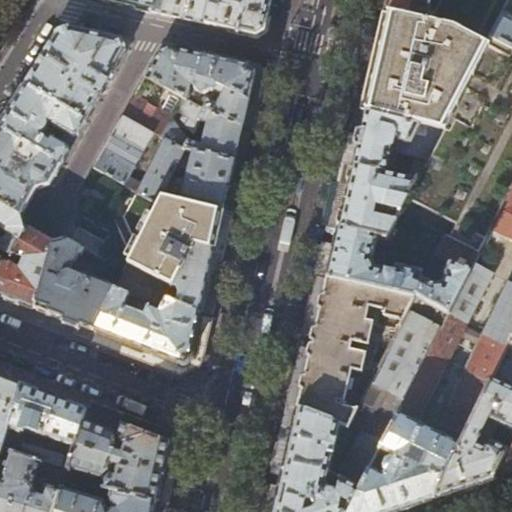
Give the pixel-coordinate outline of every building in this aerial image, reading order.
[(94,0),(151,13),(154,0),(94,0)] [(210,0),(209,4),(192,0),(154,0),(151,13),(257,37),(265,32),(270,12),(272,0),(210,0)] [(429,21),(439,0),(392,0),(393,0),(389,14),(396,15),(429,21)] [(489,44),(491,40),(511,0),(439,0),(429,21),(461,29),(489,44)] [(511,0),(491,40),(511,50),(511,0)] [(442,133),(489,44),(461,29),(429,21),(396,15),(390,41),(377,93),(372,114),(442,133)] [(48,51),(26,88),(88,122),(126,51),(121,40),(71,30),(57,36),(48,51)] [(511,50),(491,40),(489,44),(442,133),(408,200),(457,228),(450,240),(448,239),(437,259),(469,276),(475,266),(492,232),(511,193),(511,50)] [(160,52),(145,79),(205,112),(210,103),(204,100),(205,98),(206,98),(208,97),(210,95),(211,94),(214,96),(218,87),(249,101),(253,86),(255,74),(250,66),(209,58),(165,49),(160,52)] [(187,151),(186,152),(235,163),(238,151),(243,129),(205,112),(145,79),(135,97),(123,117),(156,134),(161,137),(187,151)] [(248,108),(249,101),(218,87),(214,96),(210,103),(205,112),(243,129),(246,116),(248,108)] [(88,122),(26,88),(13,108),(0,129),(0,130),(64,167),(88,122)] [(251,131),(256,110),(248,108),(246,116),(243,129),(251,131)] [(442,133),(372,114),(367,113),(347,201),(340,230),(378,239),(387,240),(397,222),(373,217),(375,209),(400,214),(408,200),(442,133)] [(159,204),(163,197),(224,212),(230,186),(235,163),(186,152),(187,151),(161,137),(158,143),(163,146),(144,186),(131,180),(156,134),(123,117),(95,168),(159,204)] [(64,167),(0,130),(0,204),(24,217),(39,191),(53,187),(64,167)] [(511,242),(511,193),(492,232),(511,242)] [(212,264),(224,212),(163,197),(159,204),(124,272),(115,291),(163,310),(167,301),(200,314),(212,264)] [(24,217),(0,204),(0,252),(4,255),(11,259),(13,256),(26,231),(19,226),(24,217)] [(80,229),(72,244),(99,258),(106,244),(80,229)] [(449,317),(469,276),(437,259),(423,274),(397,267),(395,274),(377,270),(372,263),(378,239),(340,230),(335,248),(328,279),(416,300),(449,317)] [(53,245),(26,231),(13,256),(23,262),(19,272),(1,265),(0,266),(0,295),(12,301),(36,309),(53,245)] [(99,258),(72,244),(68,242),(55,247),(53,245),(36,309),(64,320),(94,332),(115,291),(124,272),(99,258)] [(475,266),(469,276),(449,317),(402,407),(408,410),(404,419),(397,416),(380,450),(394,456),(392,460),(389,459),(387,459),(385,461),(383,463),(382,466),(382,468),(384,471),(386,472),(383,477),(369,470),(347,511),(396,511),(434,500),(491,380),(508,346),(511,337),(511,284),(508,283),(439,424),(444,427),(439,436),(419,427),(425,415),(423,415),(492,276),(475,266)] [(399,332),(416,300),(328,279),(315,339),(298,410),(349,429),(362,404),(346,401),(352,373),(363,375),(375,326),(399,332)] [(193,344),(200,314),(167,301),(163,310),(115,291),(94,332),(136,348),(180,365),(189,360),(193,344)] [(399,332),(362,404),(349,429),(298,410),(284,472),(274,511),(347,511),(369,470),(380,450),(397,416),(402,407),(449,317),(416,300),(399,332)] [(0,377),(0,456),(2,450),(22,386),(0,378),(0,377)] [(511,440),(511,390),(491,380),(434,500),(469,488),(493,480),(511,440)] [(54,399),(22,386),(2,450),(15,455),(23,429),(75,445),(85,411),(54,399)] [(85,411),(75,445),(67,470),(67,471),(99,480),(111,473),(112,467),(119,469),(117,478),(112,477),(106,482),(104,490),(106,491),(156,505),(164,470),(170,444),(148,435),(85,411)] [(511,440),(493,480),(511,474),(511,440)] [(15,455),(2,450),(0,456),(0,511),(53,511),(61,490),(36,482),(42,462),(15,455)] [(154,511),(156,505),(106,491),(105,497),(111,499),(113,504),(106,506),(104,503),(61,490),(53,511),(154,511)]
